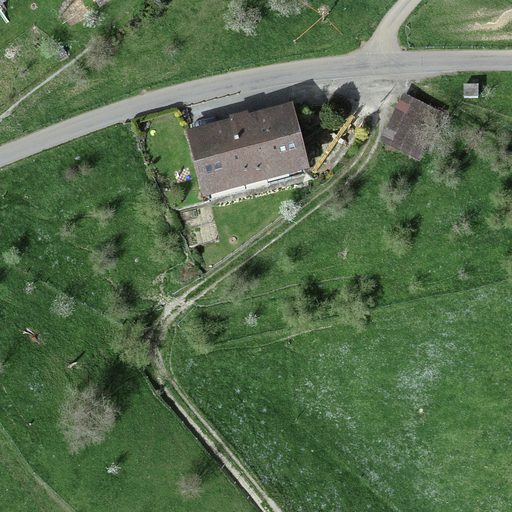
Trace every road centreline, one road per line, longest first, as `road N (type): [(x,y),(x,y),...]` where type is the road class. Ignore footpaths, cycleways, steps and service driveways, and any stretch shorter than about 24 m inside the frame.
road 1 (track): [(271,511),(168,391),(154,360),(159,330),(183,299),(360,158),(374,138),(377,61)]
road 2 (unclassified): [(511,61),(377,61),(235,81),(126,107),(0,156)]
